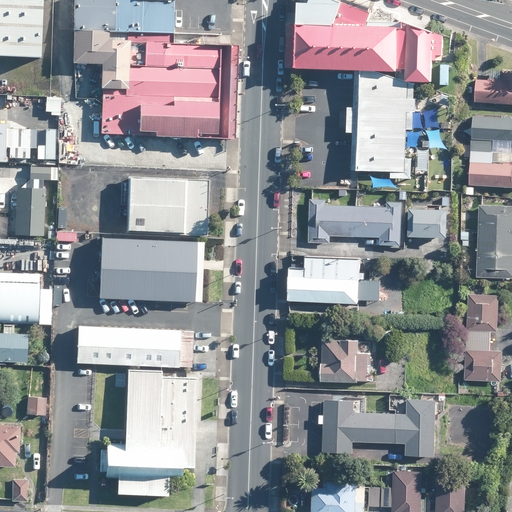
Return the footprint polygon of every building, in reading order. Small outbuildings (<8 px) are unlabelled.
[(0,0),(0,52),(41,55),(43,0),(0,0)] [(172,32),(174,0),(74,0),(73,28),(75,28),(73,62),(102,63),(101,86),(103,86),(101,132),(155,135),(156,133),(226,136),(230,46),(220,45),(220,43),(172,41),(172,32)] [(438,37),(422,31),(399,23),(399,24),(362,23),(365,14),(328,0),(293,0),(293,26),(282,25),(280,68),(288,68),(356,71),(367,71),(392,72),(392,73),(397,73),(397,69),(401,69),(401,82),(426,83),(427,56),(437,57),(438,37)] [(504,103),(511,103),(511,70),(491,69),(490,80),(487,79),(479,79),(477,79),(476,101),(486,102),(498,103),(504,103)] [(380,72),(351,71),(350,107),(343,107),(342,132),(349,133),(348,173),(384,174),(384,180),(406,181),(407,156),(402,156),(402,131),(408,131),(409,113),(411,113),(412,98),(409,98),(410,84),(380,72)] [(472,151),(511,152),(511,116),(505,116),(505,118),(474,116),(472,151)] [(10,157),(29,157),(30,146),(10,146),(10,157)] [(511,164),(511,154),(511,152),(472,151),(470,184),(511,186),(511,164)] [(44,179),(46,179),(51,179),(51,167),(31,166),(30,178),(32,178),(41,179),(44,179)] [(126,232),(207,234),(209,178),(128,176),(126,232)] [(37,187),(23,186),(17,186),(17,192),(15,234),(44,235),(46,187),(43,187),(37,187)] [(356,235),(357,205),(326,205),(326,199),(311,198),(310,240),(310,242),(330,242),(331,235),(356,235)] [(357,205),(356,235),(381,236),(381,244),(402,244),(403,201),(388,201),(388,207),(387,207),(387,202),(376,201),(376,206),(357,205)] [(449,208),(448,208),(442,208),(442,206),(429,205),(429,207),(410,207),(410,235),(412,235),(448,236),(449,208)] [(479,240),(511,240),(511,205),(480,205),(479,231),(479,240)] [(99,240),(97,299),(193,301),(195,243),(99,240)] [(511,240),(479,240),(478,276),(511,276),(511,240)] [(290,299),(360,302),(362,258),(306,256),(306,267),(301,267),(301,263),(293,263),(293,266),(291,266),(290,299)] [(0,321),(0,322),(38,323),(39,283),(0,281),(0,321)] [(467,339),(490,340),(491,330),(497,330),(498,328),(499,295),(469,293),(467,339)] [(101,325),(90,325),(79,324),(77,361),(127,363),(141,364),(191,366),(193,330),(101,325)] [(29,334),(0,333),(0,361),(28,362),(29,334)] [(360,339),(326,339),(324,339),(323,362),(322,362),(322,366),(320,366),(320,375),(322,375),(322,379),(322,380),(323,380),(359,381),(359,379),(369,379),(370,364),(372,364),(372,353),(359,352),(360,339)] [(490,350),(490,340),(467,339),(465,379),(501,380),(502,369),(502,367),(503,352),(503,350),(490,350)] [(162,370),(140,369),(128,368),(128,370),(125,431),(125,439),(125,443),(107,442),(107,446),(107,449),(101,449),(101,450),(100,469),(100,470),(106,470),(106,477),(118,477),(117,491),(168,494),(168,479),(180,480),(180,472),(193,473),(194,473),(198,377),(175,376),(162,375),(162,370)] [(46,397),(28,396),(27,413),(45,414),(46,397)] [(381,412),(380,441),(407,442),(407,453),(436,454),(437,418),(438,398),(409,397),(408,413),(381,412)] [(380,441),(381,412),(366,411),(354,411),(355,400),(325,399),(324,451),(353,452),(354,440),(380,441)] [(0,464),(15,466),(15,456),(15,451),(19,451),(20,424),(0,423),(0,464)] [(422,511),(425,472),(396,470),(395,488),(371,487),(370,506),(393,507),(393,511),(422,511)] [(28,478),(27,478),(13,478),(12,500),(28,500),(28,482),(28,478)] [(364,511),(366,484),(357,484),(357,481),(329,480),(329,482),(325,482),(324,487),(313,487),(312,511),(364,511)] [(465,511),(466,488),(438,487),(437,511),(465,511)]
